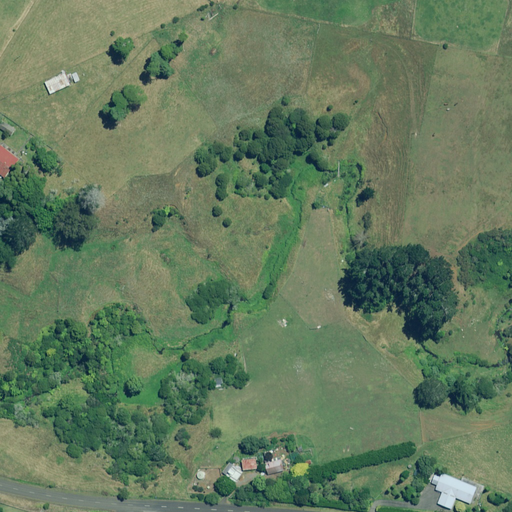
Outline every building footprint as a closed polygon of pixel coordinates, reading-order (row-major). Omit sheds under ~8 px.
[(71,85),(65,71),(62,72),(63,75),(46,82),(51,94),(71,85)] [(77,72),(72,74),(75,83),(81,81),(77,72)] [(16,129),(5,121),(0,128),(12,136),(16,129)] [(0,173),(5,178),(20,160),(2,145),(0,147),(0,173)] [(258,469),(257,459),(243,460),(244,470),(258,469)] [(275,462),(274,459),(265,461),(269,475),(284,471),(282,460),(275,462)] [(237,467),(231,462),(223,472),(235,482),(242,474),(236,469),(237,467)] [(435,473),(431,471),(426,479),(431,482),(435,473)] [(477,488),(443,473),(441,477),(436,475),(432,483),(438,485),(436,490),(443,493),(438,504),(451,509),(456,498),(470,504),(477,488)]
